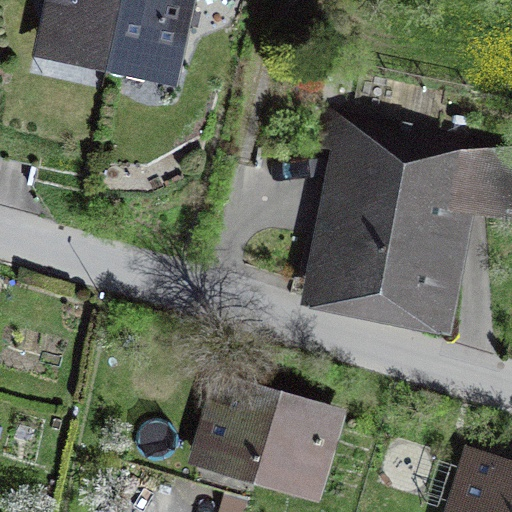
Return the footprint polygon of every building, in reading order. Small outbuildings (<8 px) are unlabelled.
[(55,0),(46,43),(108,57),(120,0),(55,0)] [(184,0),(120,0),(108,57),(170,70),(184,0)] [(0,136),(8,138),(21,75),(0,70),(0,136)] [(56,83),(21,75),(8,138),(43,146),(56,83)] [(510,211),(511,200),(511,141),(327,105),(319,144),(356,151),(328,290),(428,311),(451,199),(510,211)] [(309,491),(332,414),(225,382),(207,440),(128,417),(117,453),(196,476),(205,447),(259,463),(255,474),(309,491)] [(511,511),(511,468),(476,457),(458,511),(511,511)] [(246,511),(252,493),(228,486),(219,511),(246,511)]
